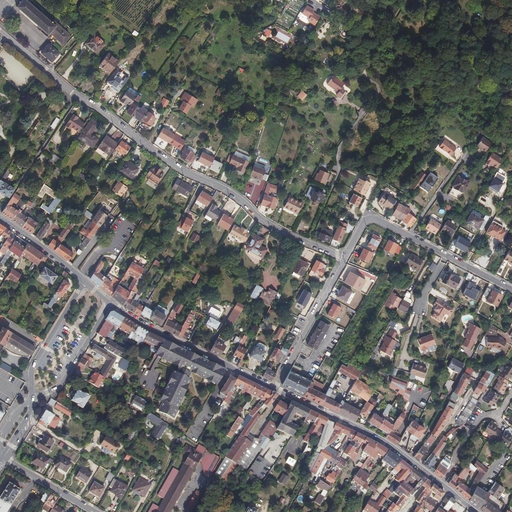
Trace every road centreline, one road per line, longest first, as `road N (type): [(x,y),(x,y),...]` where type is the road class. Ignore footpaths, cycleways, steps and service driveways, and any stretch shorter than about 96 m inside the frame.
road 1 (residential): [(0,32),(152,151),(225,190),(270,226),(344,256)]
road 2 (tertiary): [(475,511),(389,444),(276,388)]
road 3 (residential): [(511,290),(374,219),(344,256)]
road 4 (tertiary): [(276,388),(110,304)]
road 5 (residential): [(344,256),(276,388)]
road 6 (tertiary): [(33,398),(31,366),(84,280)]
road 7 (tertiary): [(110,304),(59,386),(33,398)]
